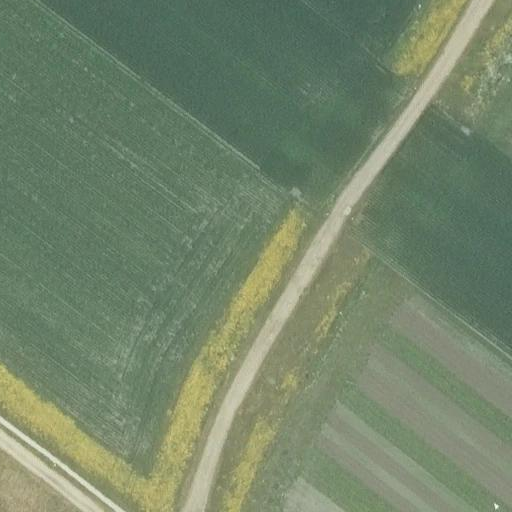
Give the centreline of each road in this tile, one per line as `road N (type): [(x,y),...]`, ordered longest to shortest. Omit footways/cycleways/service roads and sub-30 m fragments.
road 1 (track): [(193,511),(248,364),(482,0)]
road 2 (track): [(0,437),(95,511)]
